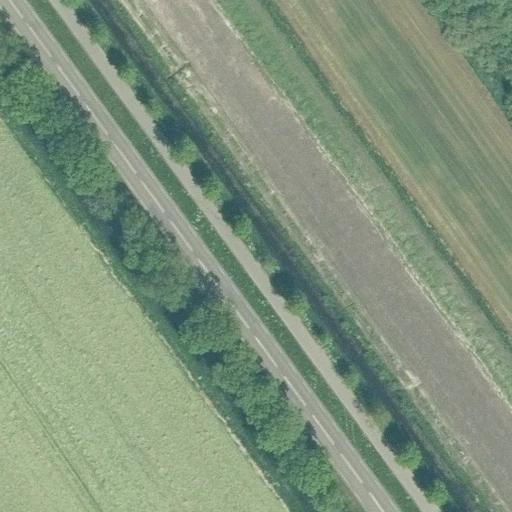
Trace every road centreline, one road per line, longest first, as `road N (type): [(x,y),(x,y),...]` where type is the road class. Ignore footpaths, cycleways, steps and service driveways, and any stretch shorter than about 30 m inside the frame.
road 1 (secondary): [(382,511),(8,0)]
road 2 (unclassified): [(430,511),(57,0)]
